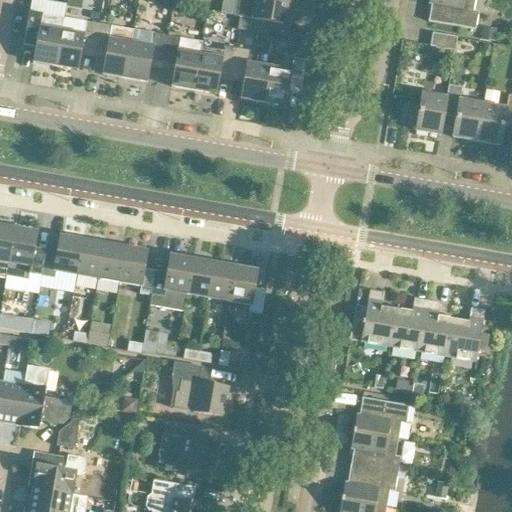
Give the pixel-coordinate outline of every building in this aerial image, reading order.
[(264,35),(264,34),(266,23),(287,26),(286,27),(288,27),(292,4),(268,0),(236,0),(234,17),(240,18),(237,31),(264,35)] [(428,22),(475,31),(478,13),(473,12),(475,0),(429,0),(428,5),(431,6),(428,22)] [(64,19),(29,13),(23,47),(24,47),(36,49),(33,62),(32,63),(55,67),(64,19)] [(98,25),(64,19),(55,67),(78,71),(81,49),(94,51),(98,25)] [(98,25),(94,51),(106,54),(105,60),(103,74),(102,74),(102,75),(125,79),(131,44),(133,31),(98,25)] [(481,30),(480,40),(493,42),(494,33),(481,30)] [(430,47),(455,52),(457,38),(432,34),(430,47)] [(153,48),(131,44),(125,79),(147,83),(151,61),(163,63),(168,37),(155,35),(153,48)] [(171,87),(194,91),(202,43),(168,37),(163,63),(175,66),(172,86),(171,86),(171,87)] [(201,48),(194,91),(216,95),(220,73),(232,76),(237,49),(224,47),(223,52),(201,48)] [(250,51),(237,49),(232,76),(244,78),(241,98),(240,98),(240,99),(263,104),(269,68),(247,64),(250,51)] [(289,85),(301,88),(306,61),(293,59),(291,72),(269,68),(263,104),(285,107),(289,85)] [(446,98),(444,111),(457,113),(452,139),(476,143),(483,105),(460,101),(462,88),(448,86),(446,98)] [(444,111),(446,98),(422,94),(416,132),(440,136),(444,111)] [(483,105),(476,143),(500,147),(504,121),(511,122),(511,96),(509,96),(506,109),(483,105)] [(0,278),(6,279),(6,277),(15,229),(0,226),(0,278)] [(41,277),(46,252),(34,250),(36,235),(38,235),(38,233),(15,229),(6,277),(27,281),(28,275),(41,277)] [(57,254),(46,252),(41,277),(54,279),(56,273),(76,276),(82,241),(59,237),(59,239),(60,239),(57,254)] [(76,276),(97,280),(104,245),(82,241),(76,276)] [(97,280),(119,284),(125,248),(104,245),(97,280)] [(156,271),(144,269),(147,254),(148,254),(148,252),(125,248),(119,284),(141,288),(140,294),(151,296),(156,271)] [(184,312),(186,295),(192,260),(169,256),(169,258),(170,258),(167,273),(156,271),(151,296),(150,306),(184,312)] [(186,295),(207,299),(214,264),(192,260),(186,295)] [(229,303),(235,268),(214,264),(207,299),(229,303)] [(248,313),(262,315),(266,291),(254,288),(257,273),(258,273),(258,272),(235,268),(229,303),(249,307),(248,313)] [(370,291),(366,312),(355,310),(353,322),(351,331),(349,341),(389,348),(396,311),(381,308),(383,294),(370,291)] [(389,348),(418,353),(427,301),(414,299),(412,313),(396,311),(389,348)] [(440,304),(427,301),(418,353),(446,358),(453,321),(438,318),(440,304)] [(0,329),(31,335),(34,323),(13,319),(14,315),(13,311),(10,309),(6,307),(1,306),(0,313),(0,329)] [(480,336),(484,311),(471,309),(468,323),(453,321),(446,358),(475,363),(477,352),(486,353),(489,337),(480,336)] [(49,325),(34,323),(31,335),(47,338),(49,325)] [(88,335),(86,345),(107,348),(109,334),(89,330),(88,335)] [(73,342),(86,345),(88,335),(75,333),(73,342)] [(0,345),(9,347),(10,337),(0,335),(0,345)] [(10,337),(9,347),(30,350),(30,348),(32,341),(10,337)] [(141,354),(142,352),(143,345),(129,343),(127,352),(141,354)] [(143,343),(143,345),(142,352),(156,355),(157,346),(143,343)] [(183,360),(197,362),(198,353),(185,350),(183,360)] [(220,352),(218,366),(227,367),(229,354),(220,352)] [(212,355),(198,353),(197,362),(210,364),(212,355)] [(145,361),(132,372),(143,374),(145,361)] [(202,368),(174,363),(171,378),(181,380),(178,393),(176,392),(173,409),(193,413),(223,419),(229,388),(199,383),(202,368)] [(24,387),(17,427),(39,431),(40,422),(62,425),(69,419),(72,403),(44,398),(49,371),(27,367),(24,387)] [(381,390),(383,378),(376,377),(373,389),(381,390)] [(397,381),(395,394),(410,397),(411,389),(407,388),(408,383),(397,381)] [(24,387),(2,383),(0,396),(0,423),(17,427),(24,387)] [(413,385),(411,396),(422,398),(423,392),(420,386),(413,385)] [(357,415),(353,433),(398,441),(401,424),(406,425),(409,407),(362,399),(359,415),(357,415)] [(426,405),(425,414),(436,415),(437,407),(426,405)] [(80,421),(74,420),(59,433),(56,447),(74,450),(80,421)] [(171,471),(178,472),(179,469),(213,475),(219,445),(196,441),(198,428),(166,422),(158,468),(165,470),(164,471),(171,472),(171,471)] [(353,451),(350,467),(397,475),(400,458),(395,457),(398,441),(353,433),(350,451),(353,451)] [(36,467),(32,489),(73,496),(76,476),(82,477),(86,475),(87,465),(85,461),(79,460),(79,458),(68,456),(67,459),(58,458),(56,470),(36,467)] [(345,483),(342,501),(386,508),(389,492),(394,493),(397,475),(350,467),(347,483),(345,483)] [(147,498),(145,508),(148,511),(150,511),(206,511),(208,507),(193,504),(180,502),(183,486),(154,482),(151,495),(147,498)] [(437,482),(435,493),(446,495),(448,484),(437,482)] [(40,511),(69,511),(73,496),(32,489),(29,510),(40,511)] [(385,511),(386,508),(342,501),(339,511),(385,511)]
